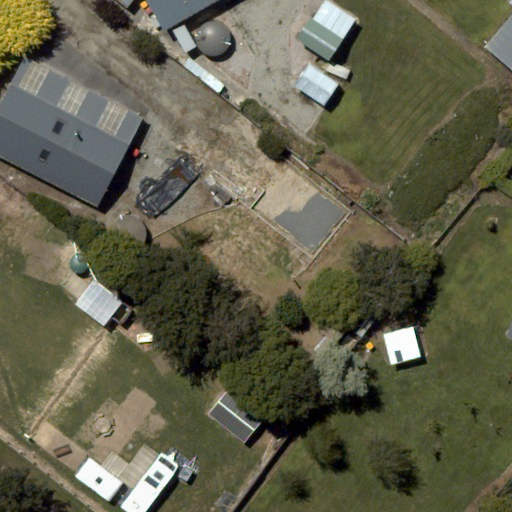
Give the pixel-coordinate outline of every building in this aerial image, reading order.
[(149,0),(166,29),(217,0),(149,0)] [(328,71),(363,23),(331,0),(314,0),(286,40),(328,71)] [(511,5),(483,40),(511,64),(511,5)] [(11,75),(0,101),(0,158),(106,203),(137,129),(11,75)] [(322,266),(292,237),(267,265),(298,293),(322,266)]
